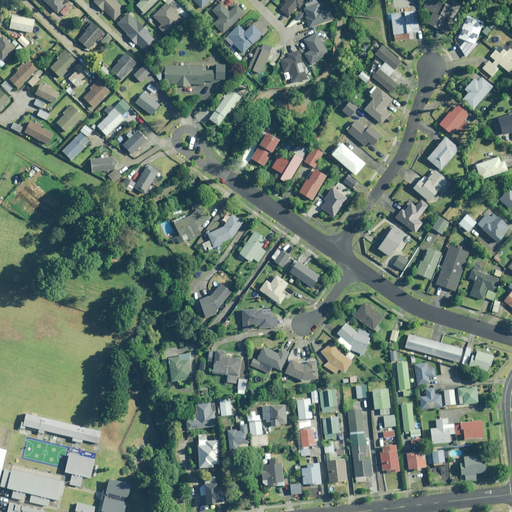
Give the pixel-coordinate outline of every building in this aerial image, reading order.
[(63,3),(64,2),(65,0),(43,0),(59,13),(60,11),(66,16),(72,9),(67,4),(66,5),(63,3)] [(94,0),(95,0),(94,1),(104,11),(106,10),(115,20),(126,10),(117,0),(116,0),(94,0)] [(141,0),(137,5),(146,13),(158,0),(141,0)] [(193,0),(202,9),(211,0),(193,0)] [(282,0),(282,1),(283,3),(278,9),(288,17),(295,7),(299,9),(303,4),(301,2),(301,0),(282,0)] [(424,0),(421,8),(430,12),(425,23),(440,29),(450,5),(438,0),(424,0)] [(184,17),(167,2),(154,16),(162,23),(159,27),(167,35),(184,17)] [(224,33),(245,12),(238,4),(231,11),(222,2),(213,11),(221,18),(214,24),(224,33)] [(317,3),(302,8),(305,16),(303,17),(307,29),(333,19),(327,5),(319,8),(317,3)] [(396,9),(396,12),(389,13),(393,41),(413,38),(412,31),(419,30),(416,9),(407,10),(407,7),(396,9)] [(128,11),(117,22),(128,33),(127,35),(136,44),(137,42),(149,54),(160,43),(151,34),(152,33),(139,19),(137,21),(128,11)] [(36,18),(13,15),(11,29),(34,32),(36,18)] [(457,32),(452,38),(465,59),(478,43),(474,40),(482,21),(466,15),(457,32)] [(87,30),(78,39),(88,50),(105,33),(94,21),(86,29),(87,30)] [(492,25),(487,22),(480,31),(485,35),(492,25)] [(239,23),(228,35),(234,41),(232,43),(244,54),(263,33),(253,24),(247,31),(239,23)] [(317,31),(304,39),(311,50),(304,54),(311,65),(331,54),(317,31)] [(114,38),(108,32),(100,41),(106,46),(114,38)] [(15,49),(17,47),(5,35),(0,39),(0,42),(1,43),(0,43),(0,68),(5,63),(3,61),(10,54),(14,58),(19,53),(15,49)] [(23,35),(18,39),(25,47),(30,42),(23,35)] [(487,60),(481,67),(490,77),(498,68),(495,65),(497,63),(510,74),(511,71),(511,39),(505,46),(503,44),(500,48),(497,46),(488,55),(493,60),(490,63),(487,60)] [(262,46),(258,45),(249,68),(262,74),(274,47),(264,43),(262,46)] [(404,61),(384,45),(376,54),(386,62),(374,77),(392,92),(399,84),(396,81),(402,74),(397,70),(404,61)] [(79,61),(66,49),(58,57),(59,59),(50,68),(62,78),(79,61)] [(289,57),(281,59),(285,72),(290,71),(293,84),(309,79),(300,49),(288,52),(289,57)] [(138,62),(127,52),(118,60),(119,61),(112,69),(122,79),(138,62)] [(24,62),(16,69),(18,71),(11,79),(19,87),(38,69),(30,60),(26,64),(24,62)] [(153,69),(145,62),(133,75),(141,82),(153,69)] [(203,66),(166,65),(165,84),(177,84),(177,94),(188,95),(188,87),(192,87),(192,85),(205,85),(205,81),(218,81),(218,79),(227,79),(227,64),(216,63),(216,70),(203,70),(203,66)] [(76,71),(68,78),(77,87),(84,80),(76,71)] [(365,71),(360,76),(367,83),(372,78),(365,71)] [(465,81),(462,79),(456,87),(464,93),(459,100),(472,110),(489,90),(493,93),(496,90),(479,76),(476,79),(470,74),(465,81)] [(41,79),(36,75),(29,81),(34,86),(41,79)] [(92,89),(84,97),(94,108),(113,91),(100,78),(90,87),(92,89)] [(7,80),(2,85),(8,92),(13,87),(7,80)] [(49,87),(50,85),(46,83),(44,85),(41,83),(36,93),(55,102),(59,92),(49,87)] [(151,84),(147,88),(154,93),(158,89),(151,84)] [(370,95),(374,98),(365,109),(383,124),(392,113),(387,109),(394,100),(375,85),(369,91),(372,94),(370,95)] [(229,95),(224,91),(212,108),(216,110),(210,118),(220,125),(233,107),(235,109),(244,96),(233,89),(229,95)] [(0,109),(11,100),(2,90),(0,91),(0,109)] [(162,104),(144,91),(136,103),(154,116),(162,104)] [(297,97),(284,104),(288,112),(301,105),(297,97)] [(46,103),(36,98),(34,104),(43,109),(46,103)] [(132,106),(124,98),(115,107),(112,104),(105,111),(109,114),(98,125),(109,136),(127,119),(123,115),(132,106)] [(359,107),(352,101),(343,110),(350,117),(359,107)] [(466,113),(454,103),(436,124),(448,135),(453,130),(460,136),(473,122),(465,115),(466,113)] [(72,104),(64,113),(65,114),(57,123),(67,133),(84,115),(72,104)] [(51,114),(40,110),(38,115),(48,120),(51,114)] [(511,112),(494,118),(499,135),(511,130),(511,112)] [(356,118),(346,129),(366,146),(370,142),(374,146),(383,136),(371,125),(368,128),(356,118)] [(56,133),(30,120),(24,132),(50,144),(56,133)] [(24,127),(14,122),(11,128),(20,133),(24,127)] [(93,129),(85,124),(80,130),(89,136),(93,129)] [(129,140),(123,145),(133,155),(149,139),(135,126),(125,136),(129,140)] [(282,139),(269,131),(251,158),(265,166),(282,139)] [(90,141),(82,133),(63,151),(73,161),(87,147),(85,145),(90,141)] [(458,148),(442,136),(424,158),(440,171),(458,148)] [(297,154),(282,179),(289,183),(311,148),(299,141),(293,151),(297,154)] [(332,150),(335,153),(334,154),(357,175),(367,163),(344,143),(343,145),(340,142),(332,150)] [(324,153),(313,147),(305,161),(316,168),(324,153)] [(291,160),(279,154),(272,167),(283,173),(291,160)] [(114,155),(91,159),(93,172),(116,168),(114,155)] [(498,161),(496,155),(472,164),(478,180),(505,170),(501,160),(498,161)] [(155,183),(162,171),(149,164),(133,189),(145,194),(153,182),(155,183)] [(328,176),(314,168),(300,192),(314,200),(328,176)] [(419,180),(417,178),(409,188),(430,204),(448,181),(431,168),(425,177),(422,175),(419,180)] [(122,176),(116,169),(108,175),(114,183),(122,176)] [(358,181),(348,174),(343,181),(352,188),(358,181)] [(137,182),(127,176),(121,186),(131,192),(137,182)] [(511,183),(497,198),(508,209),(506,211),(511,217),(511,183)] [(347,196),(333,187),(324,200),(327,202),(322,209),(334,217),(347,196)] [(413,204),(405,199),(392,218),(413,232),(420,223),(416,220),(427,204),(417,198),(413,204)] [(184,216),(174,220),(180,235),(172,239),(174,243),(179,241),(181,245),(202,235),(199,228),(207,224),(200,211),(185,218),(184,216)] [(485,213),(475,224),(495,242),(509,227),(492,212),(489,216),(485,213)] [(223,227),(208,233),(211,240),(203,243),(205,248),(208,246),(210,249),(223,244),(222,242),(234,237),(245,222),(233,213),(223,227)] [(475,222),(465,213),(455,223),(465,232),(475,222)] [(448,223),(437,216),(429,228),(440,235),(448,223)] [(403,234),(390,225),(375,248),(387,256),(403,234)] [(268,240),(256,231),(238,256),(244,261),(246,258),(252,262),(254,259),(259,263),(267,251),(263,248),(268,240)] [(456,244),(455,247),(448,244),(434,284),(454,291),(468,251),(460,249),(461,246),(456,244)] [(421,261),(417,260),(412,273),(429,280),(439,252),(426,247),(421,261)] [(289,262),(292,257),(281,250),(274,261),(283,268),(287,261),(289,262)] [(407,258),(398,253),(391,264),(400,269),(407,258)] [(495,254),(491,257),(497,262),(500,259),(495,254)] [(291,267),(293,268),(290,272),(313,288),(322,276),(299,260),(297,262),(295,260),(291,267)] [(498,277),(469,269),(466,279),(472,281),(469,295),(482,299),(482,298),(492,300),(498,277)] [(272,283),(268,280),(261,290),(281,304),(287,295),(283,292),(289,283),(278,275),(272,283)] [(510,290),(501,300),(511,309),(511,282),(510,281),(505,286),(510,290)] [(212,296),(200,300),(206,318),(217,314),(220,307),(223,308),(225,304),(223,303),(233,292),(223,283),(212,296)] [(499,301),(493,300),(490,311),(496,312),(499,301)] [(385,315),(365,301),(354,317),(373,331),(385,315)] [(273,309),(243,310),(243,329),(254,329),(253,324),(260,324),(260,328),(273,328),(273,309)] [(348,322),(338,333),(353,345),(351,350),(366,355),(372,336),(358,331),(348,322)] [(400,330),(393,329),(390,340),(396,341),(400,330)] [(391,335),(386,332),(382,340),(387,343),(391,335)] [(464,349),(409,334),(405,347),(460,363),(464,349)] [(333,343),(321,352),(328,360),(324,366),(336,374),(340,369),(346,373),(354,361),(341,352),(333,343)] [(280,354),(264,346),(258,358),(254,356),(250,364),(269,374),(273,366),(282,370),(291,352),(283,348),(280,354)] [(495,354),(474,347),(469,365),(490,372),(495,354)] [(210,349),(208,361),(214,362),(213,374),(239,377),(241,358),(226,357),(226,351),(210,349)] [(310,357),(293,350),(288,358),(292,360),(286,373),(305,383),(307,379),(319,378),(319,360),(309,360),(310,357)] [(179,356),(169,358),(173,382),(194,379),(189,353),(179,355),(179,356)] [(408,360),(398,361),(401,390),(412,388),(408,360)] [(428,362),(415,364),(418,385),(431,383),(431,377),(436,376),(435,368),(429,369),(428,362)] [(248,380),(239,379),(238,390),(246,391),(248,380)] [(368,385),(356,386),(357,399),(369,398),(368,385)] [(478,385),(458,387),(460,404),(480,403),(478,385)] [(336,388),(320,390),(323,412),(339,410),(336,388)] [(426,389),(427,396),(420,397),(421,410),(443,407),(442,395),(436,395),(435,388),(426,389)] [(391,389),(374,391),(376,410),(380,409),(381,415),(390,414),(390,409),(393,408),(391,389)] [(455,389),(445,390),(446,406),(456,405),(455,389)] [(311,398),(298,399),(300,420),(314,418),(311,398)] [(219,413),(222,413),(222,416),(232,415),(230,399),(221,400),(221,406),(219,406),(219,413)] [(198,416),(188,418),(190,431),(217,426),(215,413),(213,413),(211,402),(196,405),(198,416)] [(407,441),(412,440),(413,447),(423,445),(422,439),(418,439),(417,436),(422,436),(421,429),(417,430),(413,403),(402,404),(407,441)] [(288,405),(264,406),(264,422),(271,422),(271,425),(281,425),(281,424),(288,424),(288,405)] [(362,409),(348,411),(356,477),(373,475),(371,459),(365,460),(364,454),(367,453),(362,409)] [(102,431),(27,413),(24,425),(99,444),(102,431)] [(396,414),(383,416),(385,427),(397,426),(396,414)] [(253,415),(249,416),(251,436),(263,435),(261,418),(254,419),(253,415)] [(342,432),(339,416),(322,418),(325,439),(337,437),(336,433),(342,432)] [(438,428),(431,429),(433,445),(452,442),(451,437),(455,436),(453,424),(448,425),(447,419),(437,421),(438,428)] [(240,428),(228,430),(231,451),(240,450),(239,444),(250,443),(248,423),(245,423),(244,420),(241,421),(242,425),(239,425),(240,428)] [(462,424),(456,425),(457,435),(464,434),(465,440),(486,438),(484,420),(461,422),(462,424)] [(316,429),(300,430),(302,447),(318,445),(316,429)] [(5,432),(0,451),(16,454),(20,435),(5,432)] [(205,434),(199,434),(200,469),(214,468),(214,465),(222,464),(221,440),(206,441),(205,434)] [(334,442),(324,443),(330,483),(348,481),(345,457),(338,458),(337,449),(339,449),(338,443),(334,444),(334,442)] [(384,453),(381,453),(383,471),(387,470),(387,474),(402,472),(398,445),(383,447),(384,453)] [(311,448),(301,450),(302,457),(312,456),(311,448)] [(447,450),(433,452),(435,466),(449,464),(447,450)] [(426,451),(408,453),(410,470),(428,468),(426,451)] [(97,459),(70,452),(65,471),(92,478),(97,459)] [(466,462),(460,463),(461,480),(478,479),(478,474),(489,473),(488,460),(483,461),(483,454),(465,456),(466,462)] [(265,471),(262,471),(264,486),(269,485),(269,488),(286,486),(283,462),(279,463),(278,458),(269,459),(270,464),(265,465),(265,471)] [(308,467),(303,468),(305,485),(310,484),(311,487),(323,485),(321,463),(307,464),(308,467)] [(61,482),(1,467),(0,471),(0,485),(56,500),(61,482)] [(215,476),(205,477),(206,484),(201,485),(202,496),(208,495),(209,505),(227,504),(225,487),(219,487),(219,483),(216,483),(215,476)] [(133,484),(111,478),(107,492),(130,498),(133,484)] [(301,482),(291,483),(292,495),(303,494),(301,482)] [(126,511),(129,501),(106,496),(103,510),(110,511),(126,511)] [(94,511),(96,506),(78,501),(76,510),(83,511),(94,511)]
